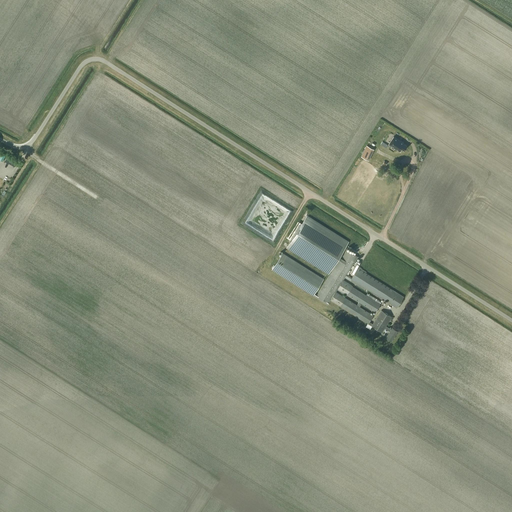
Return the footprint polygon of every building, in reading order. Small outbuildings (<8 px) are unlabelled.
[(404,150),(407,145),(403,143),(404,142),(394,136),(389,144),(400,151),(401,149),(404,150)] [(374,150),(366,146),(362,157),(369,160),(374,150)] [(307,215),(286,247),(328,274),(349,241),(307,215)] [(381,305),(354,288),(354,287),(345,281),(359,257),(348,250),(318,296),(330,304),(332,301),(383,332),(385,328),(391,332),(386,338),(392,342),(398,331),(393,328),(392,329),(387,325),(392,316),(382,310),(374,324),(370,322),(374,316),(360,307),(363,303),(376,312),(381,305)] [(282,253),(272,269),(313,295),(324,279),(282,253)] [(352,279),(398,308),(404,297),(359,268),(352,279)]
